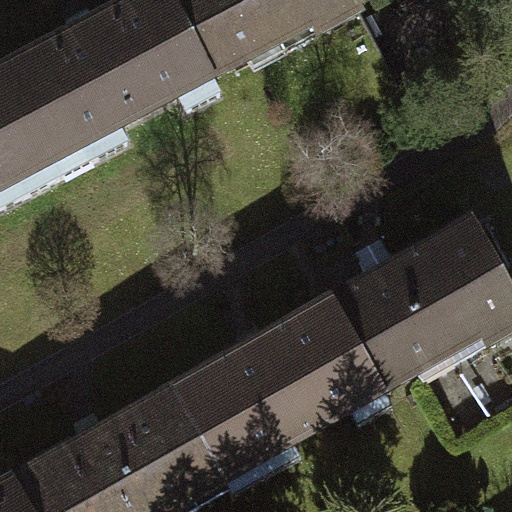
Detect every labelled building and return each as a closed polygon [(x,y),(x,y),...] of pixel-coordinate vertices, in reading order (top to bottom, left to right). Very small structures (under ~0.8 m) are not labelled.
[(212,75),(172,0),(138,0),(3,71),(50,160),(80,145),(82,149),(184,95),(182,91),(212,75)] [(172,0),(212,75),(214,78),(312,26),(317,35),(360,13),(353,0),(172,0)] [(0,72),(0,192),(22,181),(19,176),(50,160),(3,71),(0,72)] [(334,303),(382,389),(384,393),(481,339),(485,347),(511,332),(511,292),(474,225),(334,303)] [(382,389),(334,303),(174,392),(222,479),(253,462),(255,465),(354,410),(352,406),(382,389)] [(14,482),(31,511),(172,511),(193,501),(191,496),(222,479),(174,392),(14,482)] [(31,511),(14,482),(14,481),(0,488),(0,511),(31,511)]
